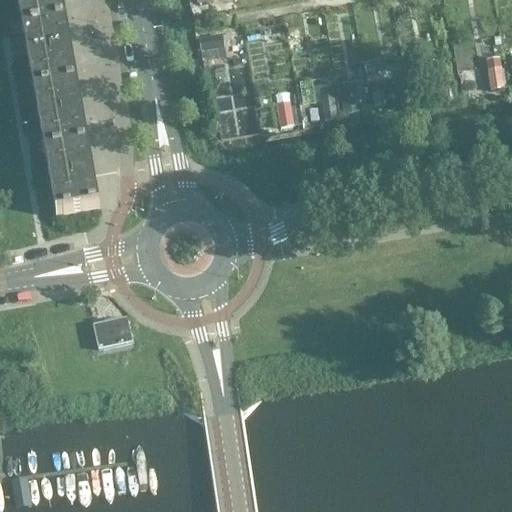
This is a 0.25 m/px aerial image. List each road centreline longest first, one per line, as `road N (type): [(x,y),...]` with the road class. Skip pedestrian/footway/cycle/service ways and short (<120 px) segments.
road 1 (residential): [(227,242),(321,215),(511,186)]
road 2 (tertiary): [(159,118),(137,0)]
road 3 (tertiary): [(149,268),(165,286),(197,291),(224,269),(227,242)]
